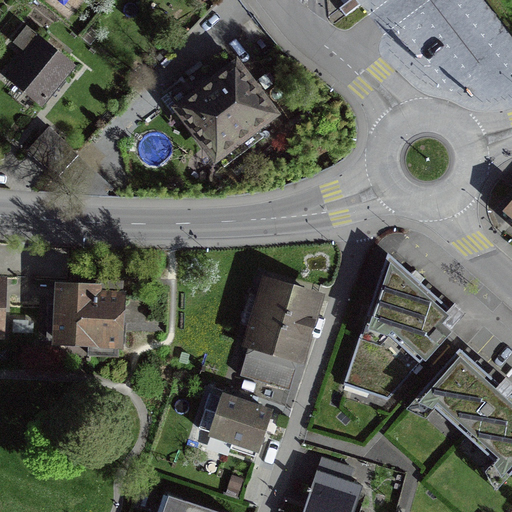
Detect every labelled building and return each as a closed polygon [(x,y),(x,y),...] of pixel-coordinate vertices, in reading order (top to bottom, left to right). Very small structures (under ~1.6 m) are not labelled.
[(12,76),(42,101),(43,102),(74,65),(41,38),(10,75),(12,76)] [(204,72),(195,80),(191,75),(168,93),(180,108),(179,108),(216,156),(234,143),(241,153),(262,137),(254,127),(273,114),(236,65),(224,50),(201,68),(204,72)] [(52,170),(54,168),(70,150),(71,149),(49,128),(29,149),(52,170)] [(388,399),(445,335),(435,327),(451,310),(388,253),(344,384),(388,399)] [(95,289),(60,287),(59,305),(49,305),(48,322),(49,322),(48,339),(57,339),(57,340),(90,342),(89,355),(118,356),(119,343),(121,296),(120,296),(121,283),(96,282),(95,289)] [(267,284),(250,341),(253,342),(250,352),(247,352),(240,375),(290,390),(297,366),(295,366),(298,356),(300,356),(317,298),(267,284)] [(510,475),(511,472),(511,395),(509,393),(496,409),(487,401),(501,385),(480,367),(476,371),(471,367),(475,362),(460,349),(419,393),(510,475)] [(255,457),(270,412),(223,396),(217,413),(205,409),(199,428),(233,440),(231,448),(255,457)] [(463,439),(455,432),(449,439),(457,446),(463,439)] [(350,481),(317,470),(317,471),(311,487),(309,486),(307,489),(310,490),(305,505),(302,511),(354,511),(363,486),(350,481)] [(220,511),(168,495),(162,511),(220,511)]
